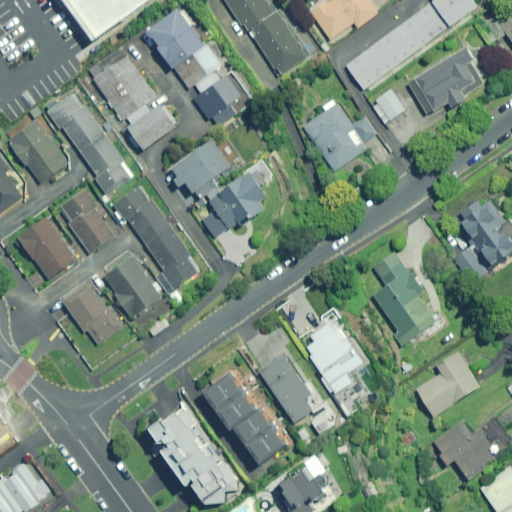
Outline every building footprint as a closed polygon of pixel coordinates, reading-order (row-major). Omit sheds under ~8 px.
[(153,0),(77,0),(105,36),(153,0)] [(249,34),(275,14),(265,0),(221,0),(241,27),(243,26),(249,34)] [(357,30),(379,15),(371,3),(372,2),(371,0),(328,0),(310,13),(330,41),(354,25),(357,30)] [(436,0),(345,67),(363,91),(477,8),(470,0),(436,0)] [(491,46),(506,36),(511,45),(511,0),(495,12),(477,25),(491,46)] [(188,92),(195,87),(201,95),(194,100),(210,123),(214,120),(223,134),(246,118),(241,112),(253,103),(232,73),(220,82),(214,74),(224,67),(208,44),(204,47),(178,10),(146,33),(174,72),(188,92)] [(275,14),(249,34),(280,79),(309,58),(286,26),(284,27),(275,14)] [(486,84),(465,49),(415,79),(417,81),(409,86),(427,117),(449,104),(452,109),(471,98),(468,94),(486,84)] [(145,106),(155,99),(128,58),(94,81),(121,122),(127,118),(132,127),(128,129),(144,152),(178,128),(163,106),(150,114),(145,106)] [(404,112),(389,92),(370,105),(385,126),(404,112)] [(81,109),(73,97),(48,114),(60,131),(63,129),(97,178),(95,180),(107,198),(135,178),(85,106),(81,109)] [(367,151),(333,100),(320,109),(324,114),(303,128),(334,173),(367,151)] [(69,165),(36,122),(9,143),(41,186),(69,165)] [(232,168),(214,141),(172,169),(179,179),(175,181),(180,189),(186,184),(193,194),(232,168)] [(19,184),(0,156),(0,214),(23,198),(15,187),(19,184)] [(206,197),(230,231),(238,225),(241,229),(267,212),(260,201),(266,197),(249,173),(222,192),(220,188),(206,197)] [(128,221),(165,274),(157,279),(177,308),(187,301),(178,289),(198,274),(188,261),(191,259),(140,188),(114,207),(125,223),(128,221)] [(106,217),(86,190),(60,208),(72,226),(70,227),(90,256),(115,238),(103,220),(106,217)] [(492,271),(496,275),(511,263),(511,220),(510,218),(506,221),(492,202),(482,209),(477,203),(470,209),(457,218),(468,232),(473,239),(477,245),(455,260),(472,285),(492,271)] [(77,261),(48,220),(19,240),(49,281),(77,261)] [(420,290),(395,253),(373,269),(386,288),(373,297),(397,332),(393,335),(402,348),(423,333),(427,338),(446,325),(437,312),(431,316),(416,293),(420,290)] [(163,299),(159,294),(163,291),(157,282),(152,285),(133,259),(106,279),(117,294),(115,296),(133,321),(163,299)] [(102,305),(88,285),(63,303),(86,334),(88,333),(99,347),(124,329),(106,302),(102,305)] [(364,365),(334,322),(312,337),(317,343),(306,351),(337,396),(353,384),(348,376),(364,365)] [(279,356),(282,360),(261,374),(296,425),(314,412),(331,401),(301,357),(294,346),(279,356)] [(481,387),(459,354),(437,368),(442,375),(416,392),(434,419),(481,387)] [(217,412),(248,390),(234,371),(203,392),(217,412)] [(235,431),(262,411),(248,390),(217,412),(232,433),(235,431)] [(183,406),(162,421),(165,425),(152,434),(164,450),(161,452),(187,488),(191,485),(205,504),(236,481),(183,406)] [(511,407),(484,428),(474,436),(463,422),(434,444),(442,454),(439,456),(447,468),(455,462),(470,482),(487,469),(485,467),(503,453),(511,446),(511,438),(507,432),(511,428),(511,407)] [(246,447),(274,427),(262,411),(235,431),(246,447)] [(274,427),(246,447),(261,468),(289,449),(274,427)] [(412,432),(398,439),(404,450),(418,442),(412,432)] [(327,474),(317,456),(277,479),(295,509),(312,500),(313,502),(325,496),(316,480),(327,474)] [(15,471),(17,475),(20,473),(31,486),(40,502),(42,501),(49,495),(48,494),(53,491),(45,479),(40,483),(28,467),(30,466),(27,463),(15,471)] [(511,511),(511,471),(510,468),(480,490),(496,511),(511,511)] [(42,501),(40,502),(31,486),(20,473),(17,475),(9,481),(7,482),(27,509),(28,511),(29,511),(43,503),(42,501)] [(0,482),(0,489),(10,501),(17,511),(22,511),(27,509),(7,482),(9,481),(6,478),(0,482)] [(17,511),(10,501),(0,489),(0,511),(17,511)]
